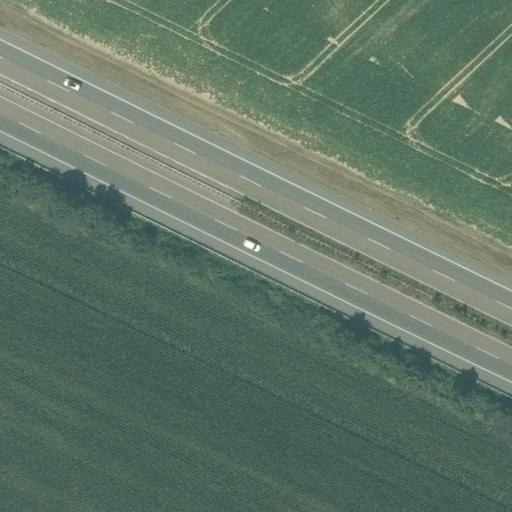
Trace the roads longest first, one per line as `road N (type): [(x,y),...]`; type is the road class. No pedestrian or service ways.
road 1 (motorway): [(511,307),(0,45)]
road 2 (motorway): [(0,108),(511,361)]
